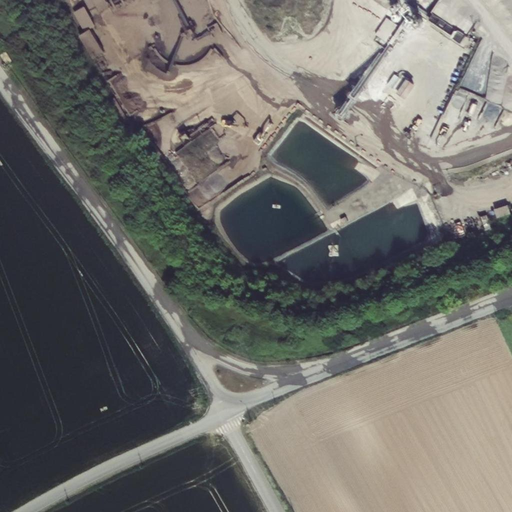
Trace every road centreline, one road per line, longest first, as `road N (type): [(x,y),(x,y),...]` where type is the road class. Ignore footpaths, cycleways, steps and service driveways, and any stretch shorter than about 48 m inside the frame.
road 1 (unclassified): [(180,332),(0,78)]
road 2 (residential): [(26,511),(222,414)]
road 3 (residential): [(330,368),(511,298)]
road 4 (unclassified): [(330,368),(240,368),(180,332)]
